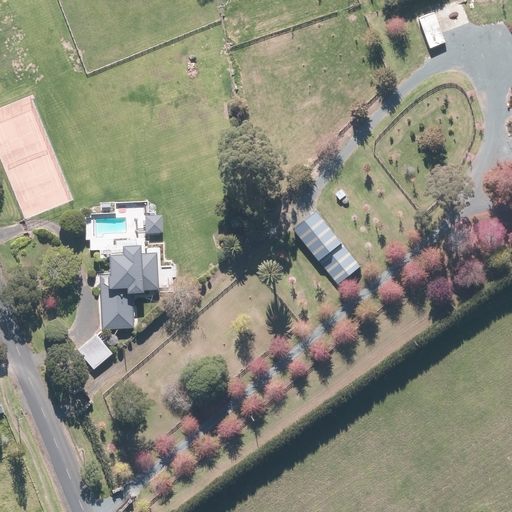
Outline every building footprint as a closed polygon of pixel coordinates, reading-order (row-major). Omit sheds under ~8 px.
[(434,11),(419,17),(431,48),(446,43),(434,11)] [(291,232),(338,287),(364,264),(318,210),(291,232)] [(164,213),(145,213),(146,233),(164,233),(164,213)] [(96,244),(96,332),(135,331),(135,297),(143,297),(143,290),(157,290),(157,244),(96,244)] [(114,352),(96,333),(78,349),(95,369),(114,352)]
